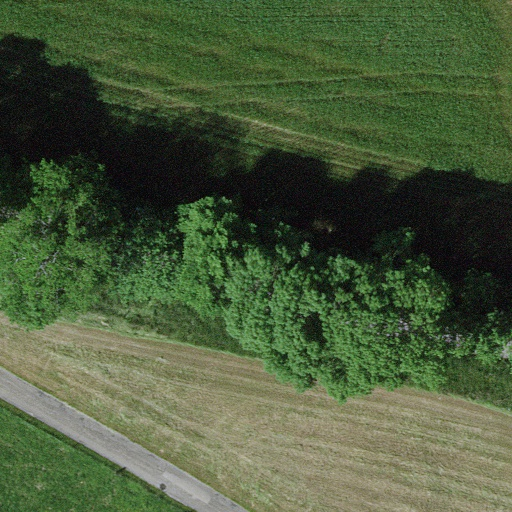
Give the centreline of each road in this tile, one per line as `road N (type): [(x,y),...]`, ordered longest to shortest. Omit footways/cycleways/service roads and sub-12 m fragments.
road 1 (residential): [(511,340),(275,298),(0,219)]
road 2 (track): [(223,511),(0,383)]
